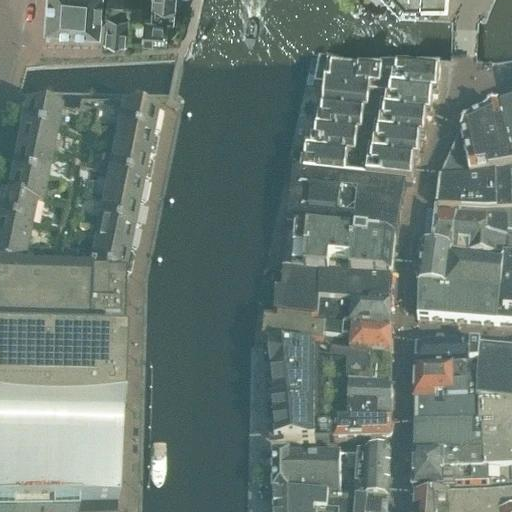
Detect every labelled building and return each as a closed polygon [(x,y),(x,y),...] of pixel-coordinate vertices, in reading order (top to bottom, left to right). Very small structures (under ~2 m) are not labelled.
[(49,0),(47,24),(101,29),(102,0),(49,0)] [(131,8),(131,0),(107,0),(105,34),(129,36),(129,32),(128,32),(131,8)] [(153,0),(152,10),(152,11),(176,13),(177,0),(153,0)] [(152,10),(131,8),(128,32),(129,32),(168,36),(170,13),(176,13),(152,11),(152,10)] [(308,153),(305,177),(412,189),(414,167),(418,167),(420,145),(424,145),(427,123),(430,123),(433,101),(437,101),(440,71),(401,71),(382,71),(381,73),(360,71),(361,63),(320,62),(314,88),(326,89),(325,132),(318,132),(315,153),(308,153)] [(511,104),(501,108),(500,109),(511,157),(511,104)] [(0,276),(20,281),(85,283),(86,281),(91,282),(92,278),(122,284),(123,282),(122,282),(127,261),(128,259),(127,259),(131,237),(132,238),(132,235),(136,214),(137,214),(137,211),(141,190),(142,188),(141,188),(146,167),(147,164),(146,164),(151,143),(151,141),(155,120),(156,120),(156,118),(120,111),(112,110),(78,109),(77,115),(49,109),(48,114),(23,109),(23,110),(23,111),(19,132),(18,134),(14,155),(13,158),(14,158),(9,179),(8,181),(9,181),(4,202),(0,201),(0,276)] [(441,181),(441,182),(469,181),(511,173),(511,171),(497,110),(484,116),(484,117),(466,126),(461,135),(461,137),(460,137),(441,181)] [(437,211),(460,213),(485,214),(511,212),(511,173),(469,181),(441,182),(437,211)] [(288,230),(287,232),(351,239),(396,242),(406,189),(412,190),(412,189),(305,177),(293,176),(293,177),(294,178),(289,231),(288,230)] [(427,215),(423,249),(511,259),(511,212),(485,214),(460,213),(460,217),(438,216),(427,215)] [(287,232),(283,273),(314,276),(392,281),(396,242),(351,239),(287,232)] [(423,250),(418,289),(511,296),(511,259),(423,249),(423,250)] [(265,323),(262,349),(363,360),(391,363),(391,337),(390,308),(391,282),(392,282),(392,281),(314,276),(283,273),(282,278),(278,278),(273,281),(272,290),(277,293),(276,304),(267,303),(266,317),(275,317),(274,324),(265,323)] [(0,511),(114,511),(115,509),(116,454),(120,354),(122,284),(92,278),(91,282),(86,281),(85,283),(20,281),(0,276),(0,511)] [(511,296),(418,289),(417,322),(496,328),(511,329),(511,296)] [(262,349),(262,350),(268,350),(268,353),(270,369),(271,378),(270,378),(270,380),(270,381),(272,404),(272,406),(271,406),(271,409),(272,424),(273,429),(273,436),(274,437),(275,448),(284,447),(297,447),(315,446),(335,446),(375,445),(383,445),(387,445),(391,444),(391,440),(391,391),(390,391),(322,385),(322,381),(325,363),(363,367),(363,360),(262,349)] [(417,350),(416,371),(461,369),(462,379),(477,380),(480,353),(480,350),(448,349),(417,350)] [(511,356),(480,353),(477,380),(475,401),(511,405),(511,356)] [(391,363),(363,360),(363,367),(325,363),(322,381),(353,385),(353,383),(391,387),(391,363)] [(511,405),(475,401),(477,380),(462,379),(461,369),(416,371),(414,408),(414,427),(511,425),(511,405)] [(511,425),(414,427),(413,476),(511,472),(511,425)] [(354,505),(388,505),(391,461),(386,456),(367,457),(358,457),(354,505)] [(274,498),(341,500),(341,458),(274,459),(274,460),(274,498)] [(511,489),(511,472),(413,476),(413,495),(421,495),(422,495),(489,492),(511,489)] [(511,511),(511,494),(493,497),(486,497),(414,499),(412,511),(511,511)] [(387,511),(388,505),(354,505),(342,504),(342,503),(304,500),(304,499),(275,498),(274,498),(274,511),(387,511)]
